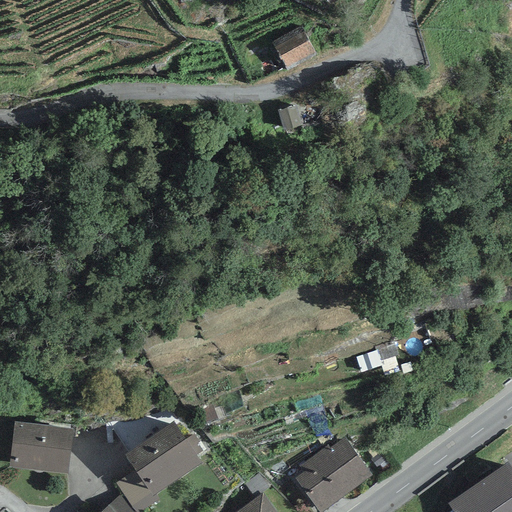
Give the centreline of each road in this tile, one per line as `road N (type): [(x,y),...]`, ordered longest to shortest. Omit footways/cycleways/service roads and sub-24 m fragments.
road 1 (unclassified): [(0,121),(32,122),(146,93),(263,91),(391,34),(401,0)]
road 2 (tertiary): [(368,511),(511,407)]
